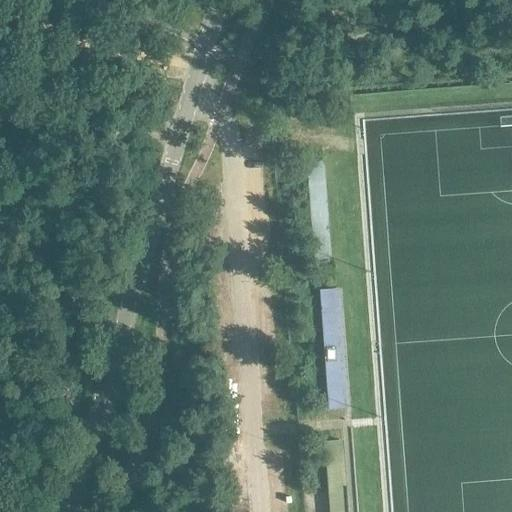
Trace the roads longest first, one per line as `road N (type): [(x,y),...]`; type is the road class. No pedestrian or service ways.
road 1 (unclassified): [(68,511),(216,0)]
road 2 (track): [(179,142),(0,82)]
